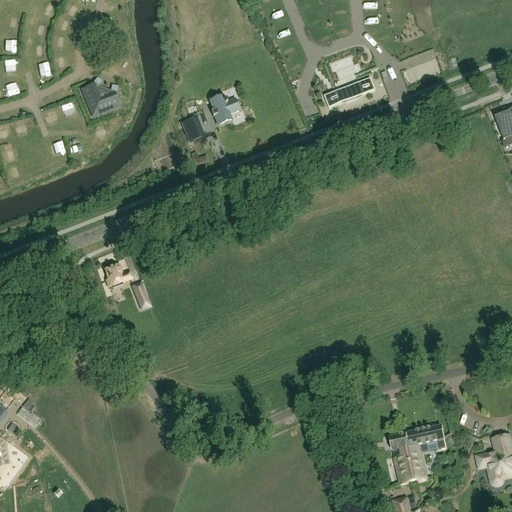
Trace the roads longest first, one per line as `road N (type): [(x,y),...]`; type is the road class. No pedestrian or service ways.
road 1 (tertiary): [(0,274),(511,72)]
road 2 (residential): [(318,402),(232,439),(204,442),(171,422),(144,383),(103,359),(68,354),(0,369)]
road 3 (residential): [(318,402),(511,360)]
